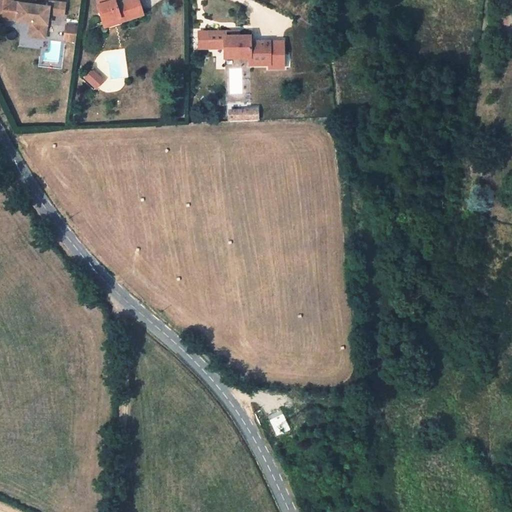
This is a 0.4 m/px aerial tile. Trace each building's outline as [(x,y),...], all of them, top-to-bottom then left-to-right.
[(12,2),(12,0),(0,0),(0,15),(1,16),(1,18),(31,22),(29,36),(45,38),(48,14),(64,15),(65,3),(49,1),(48,6),(12,2)] [(97,0),(99,4),(98,5),(103,22),(119,17),(121,21),(143,14),(138,0),(125,0),(119,2),(116,3),(114,0),(97,0)] [(103,22),(105,26),(121,21),(119,17),(103,22)] [(76,23),(69,22),(68,29),(76,30),(76,23)] [(250,35),(239,36),(224,36),(224,31),(209,31),(209,48),(224,48),(224,57),(249,57),(250,64),(270,64),(269,41),(250,41),(250,35)] [(103,80),(92,70),(89,74),(94,78),(91,82),(96,88),(103,80)] [(94,78),(89,74),(85,77),(91,82),(94,78)] [(257,108),(246,108),(246,110),(247,121),(258,120),(257,108)] [(246,110),(230,110),(231,122),(247,121),(246,110)]
